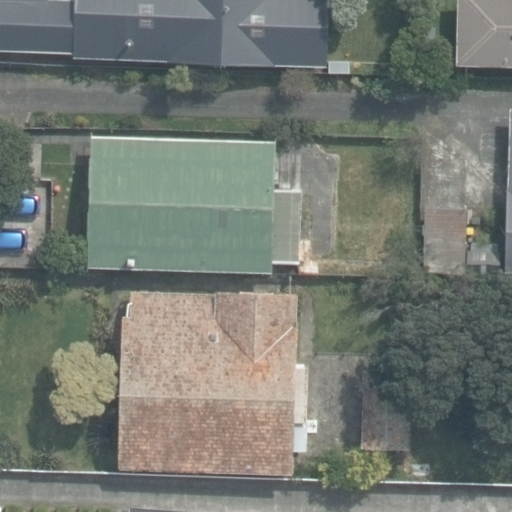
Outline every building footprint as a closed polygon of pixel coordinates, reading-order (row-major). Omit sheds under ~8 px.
[(0,0),(0,48),(75,51),(75,55),(329,64),(331,0),(0,0)] [(511,0),(457,0),(456,64),(511,65),(511,0)] [(89,266),(273,270),(274,261),(303,261),(304,185),(277,185),(278,137),(92,133),(89,266)] [(426,271),(467,272),(468,205),(427,204),(426,271)] [(0,256),(51,258),(53,207),(0,205),(0,256)] [(120,465),(294,470),(295,449),(310,450),(312,363),(301,363),(303,291),(130,287),(130,313),(124,313),(120,465)] [(362,445),(412,447),(416,371),(366,368),(362,445)] [(0,458),(42,460),(44,421),(0,418),(0,458)] [(254,511),(255,509),(130,503),(129,511),(254,511)]
